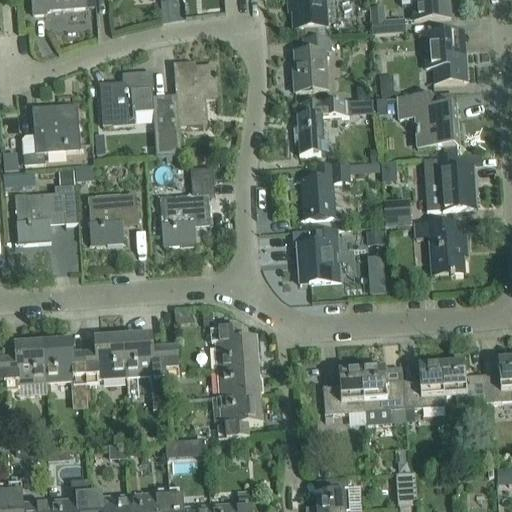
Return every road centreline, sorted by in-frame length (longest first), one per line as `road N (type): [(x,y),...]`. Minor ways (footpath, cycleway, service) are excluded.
road 1 (residential): [(247,300),(255,24),(169,32),(33,77),(12,71)]
road 2 (residential): [(247,300),(310,331),(511,317)]
road 3 (residential): [(0,304),(202,289),(247,300)]
road 4 (residential): [(511,188),(500,0)]
